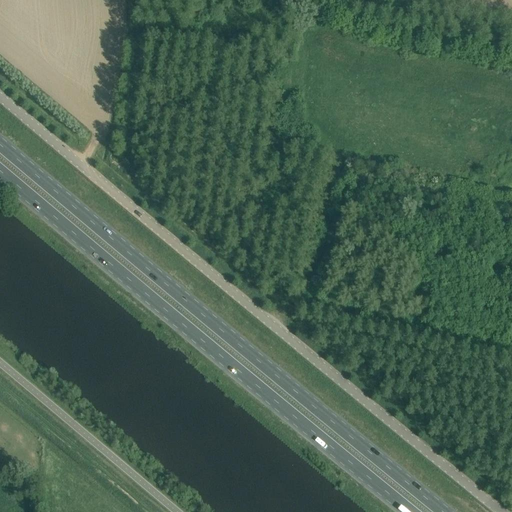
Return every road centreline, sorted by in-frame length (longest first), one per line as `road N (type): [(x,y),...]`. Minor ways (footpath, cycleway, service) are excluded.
road 1 (unclassified): [(0,93),(500,511)]
road 2 (trunk): [(441,511),(0,142)]
road 3 (trunk): [(0,169),(411,511)]
